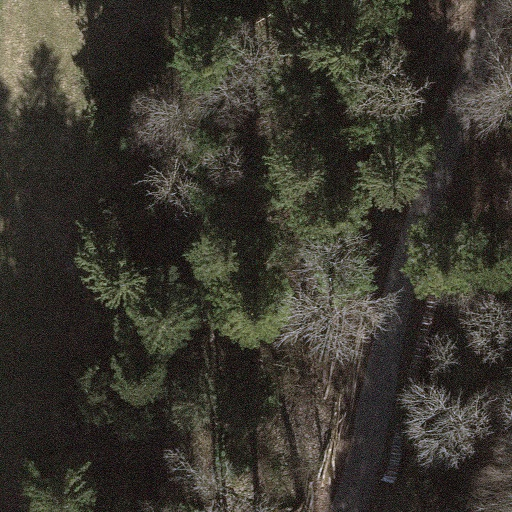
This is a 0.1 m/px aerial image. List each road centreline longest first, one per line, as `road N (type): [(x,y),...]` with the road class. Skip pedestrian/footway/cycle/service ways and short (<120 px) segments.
road 1 (unclassified): [(489,0),(470,81),(407,251),(358,511)]
road 2 (track): [(0,245),(41,0)]
